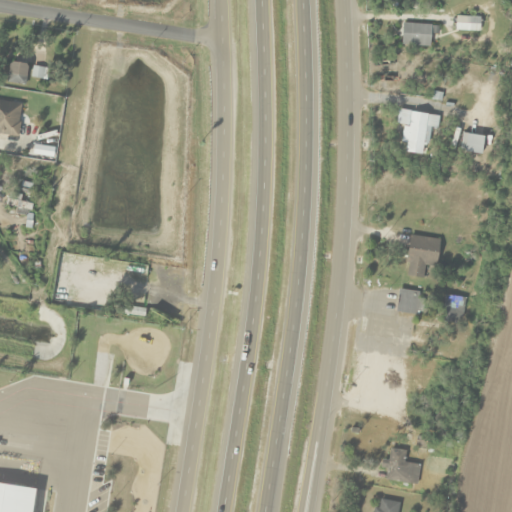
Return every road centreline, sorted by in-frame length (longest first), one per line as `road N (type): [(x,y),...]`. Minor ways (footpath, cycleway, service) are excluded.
road 1 (motorway): [(249,0),(252,152),(213,511)]
road 2 (motorway): [(264,511),(280,414),(298,149),(296,0)]
road 3 (secondary): [(334,381),(354,104),(350,0)]
road 4 (secondary): [(211,0),(216,153),(206,372)]
road 5 (residential): [(0,9),(213,39)]
road 6 (secondary): [(206,372),(183,511)]
road 7 (secondary): [(313,511),(334,381)]
